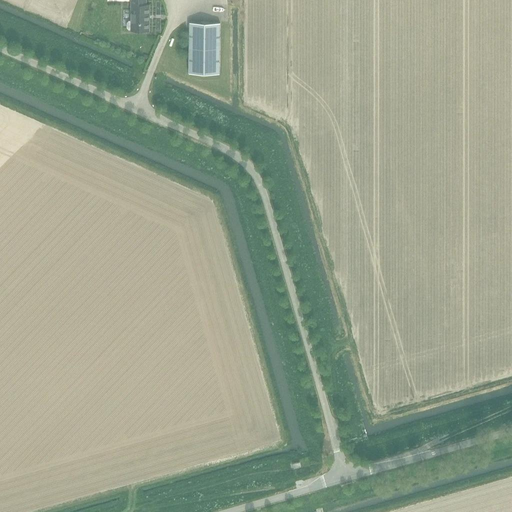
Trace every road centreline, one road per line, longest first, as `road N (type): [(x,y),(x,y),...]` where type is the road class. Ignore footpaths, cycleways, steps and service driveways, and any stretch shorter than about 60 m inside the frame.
road 1 (unclassified): [(344,477),(253,173),(233,153),(0,47)]
road 2 (track): [(314,485),(127,511)]
road 3 (unclassified): [(344,477),(511,432)]
road 4 (unclassified): [(223,511),(344,477)]
